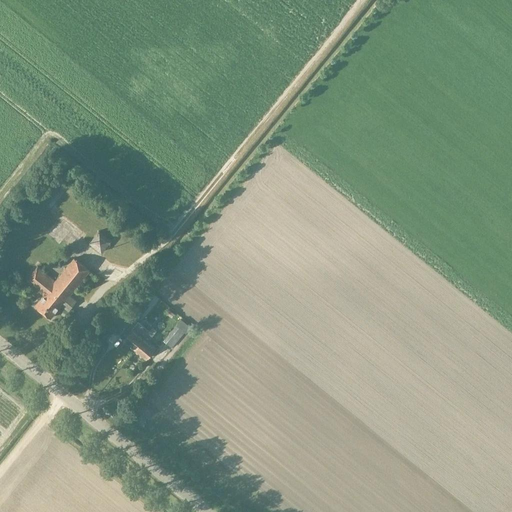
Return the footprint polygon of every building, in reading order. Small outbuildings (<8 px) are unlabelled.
[(48,204),(68,181),(56,171),(37,195),(48,204)] [(94,226),(112,238),(120,225),(102,213),(94,226)] [(102,252),(112,240),(99,230),(90,242),(102,252)] [(73,236),(63,238),(65,245),(74,242),(73,236)] [(37,267),(26,281),(44,295),(35,306),(51,318),(61,306),(68,311),(77,301),(70,295),(89,271),(74,258),(55,281),(37,267)] [(139,317),(149,306),(141,299),(132,311),(139,317)] [(94,327),(102,318),(95,312),(87,322),(94,327)] [(123,340),(134,350),(144,338),(149,331),(138,321),(132,328),(133,329),(123,340)] [(185,333),(176,326),(176,325),(163,341),(172,348),(185,333)] [(144,338),(134,350),(146,359),(156,347),(148,341),(157,331),(152,327),(149,331),(144,338)]
